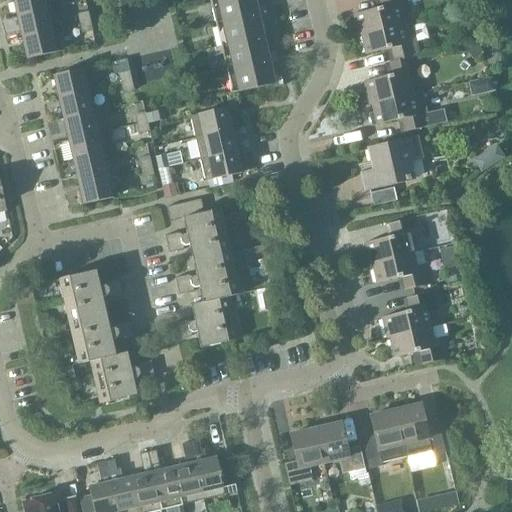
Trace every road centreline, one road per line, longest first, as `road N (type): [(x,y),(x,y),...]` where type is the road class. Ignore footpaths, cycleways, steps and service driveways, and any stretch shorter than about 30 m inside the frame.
road 1 (residential): [(332,377),(356,338),(335,241),(303,203),(290,131),(331,66),(312,0)]
road 2 (residential): [(248,397),(39,450),(10,434),(0,388)]
road 3 (residential): [(150,318),(124,223),(41,243)]
